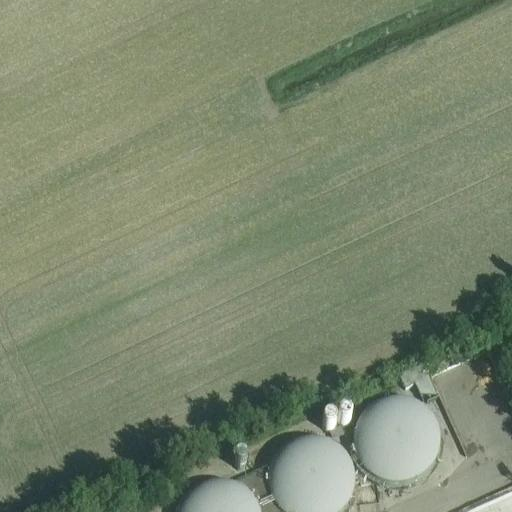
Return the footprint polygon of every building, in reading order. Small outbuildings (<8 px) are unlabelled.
[(403,375),(409,389),(419,385),(426,402),(440,396),(428,366),(403,375)] [(436,458),(438,447),(439,440),(437,432),(435,425),(428,415),(420,408),(413,404),(406,401),(399,400),(387,400),(380,402),(373,406),(367,410),(362,415),(355,425),(353,432),(352,440),(352,451),(354,458),(357,465),(362,471),(367,477),(373,481),(384,486),(391,487),(403,486),(410,484),(417,481),(423,477),(428,471),(433,465),(436,458)] [(270,468),(269,470),(269,471),(268,473),(268,474),(267,477),(267,480),(267,483),(267,484),(267,486),(267,487),(267,490),(268,493),(269,498),(270,500),(270,502),(271,503),(272,506),(274,508),(276,511),(343,511),(344,511),(349,504),(351,500),(353,494),(354,487),(354,479),(353,473),(351,468),(347,460),(340,452),(334,447),(327,444),(320,441),(312,440),(305,441),(297,442),(290,445),(285,448),(277,455),(273,462),(270,468)] [(268,474),(268,473),(269,471),(269,470),(233,486),(235,487),(237,488),(240,490),(241,491),(243,492),(245,494),(247,496),(250,499),(252,501),(253,503),(254,504),(255,506),(257,509),(257,511),(276,511),(274,508),(272,506),(271,503),(270,502),(270,500),(269,498),(268,493),(267,490),(267,487),(267,486),(267,484),(267,483),(267,480),(267,477),(268,474)] [(257,511),(257,509),(255,506),(254,504),(253,503),(252,501),(250,499),(247,496),(245,494),(243,492),(241,491),(240,490),(237,488),(235,487),(233,486),(228,485),(220,483),(211,484),(206,484),(198,488),(193,491),(184,499),(181,502),(177,510),(176,511),(257,511)]
